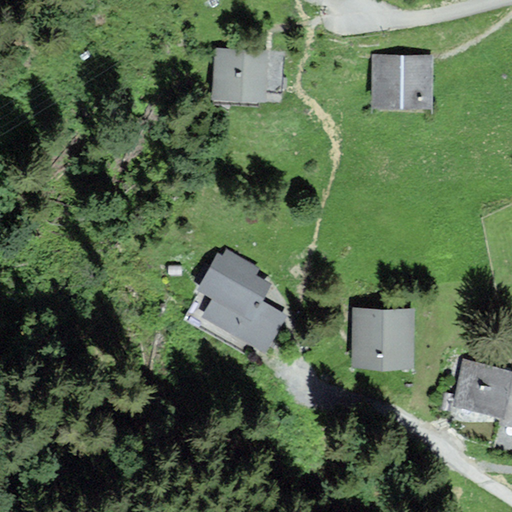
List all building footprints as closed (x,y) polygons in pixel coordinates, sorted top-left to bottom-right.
[(262,99),(265,52),(219,49),(215,96),(262,99)] [(430,56),(375,56),(375,104),(430,104),(430,56)] [(253,276),(257,268),(228,252),(224,259),(219,256),(201,287),(217,296),(206,315),(265,348),(283,316),(259,302),(269,285),(253,276)] [(412,310),(356,309),(355,363),(411,364),(412,310)] [(457,403),(506,414),(511,384),(511,371),(466,361),(457,403)]
